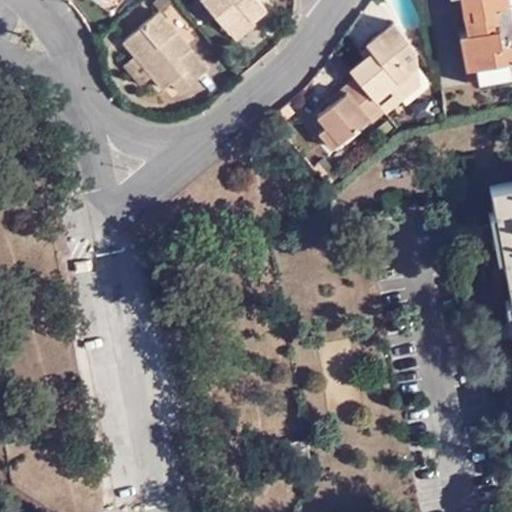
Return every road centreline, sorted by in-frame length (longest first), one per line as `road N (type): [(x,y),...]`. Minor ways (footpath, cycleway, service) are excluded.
road 1 (residential): [(161,511),(104,231)]
road 2 (residential): [(198,139),(244,110),(342,0)]
road 3 (residential): [(92,91),(104,231)]
road 4 (residential): [(104,231),(198,139)]
road 5 (residential): [(92,91),(164,144),(198,139)]
